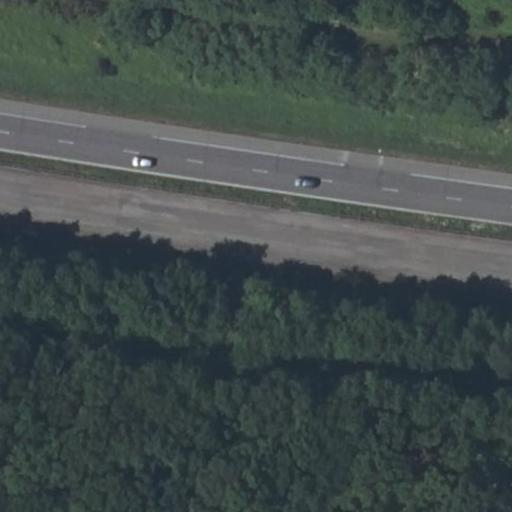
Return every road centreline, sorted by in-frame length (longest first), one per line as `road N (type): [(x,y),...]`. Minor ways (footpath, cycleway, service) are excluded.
road 1 (trunk): [(511,206),(0,130)]
road 2 (trunk): [(0,188),(511,264)]
road 3 (track): [(511,55),(164,0)]
road 4 (track): [(503,387),(416,436),(379,480),(388,511)]
